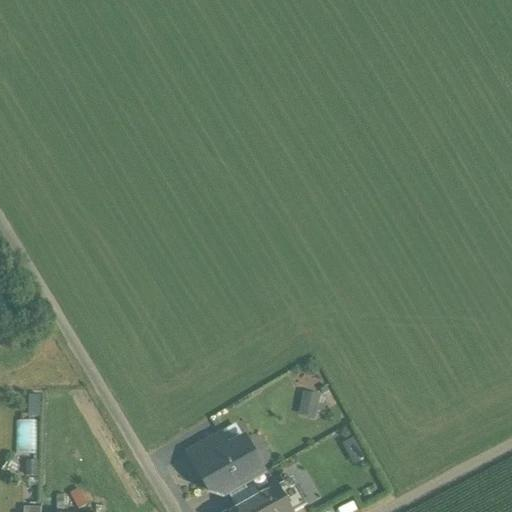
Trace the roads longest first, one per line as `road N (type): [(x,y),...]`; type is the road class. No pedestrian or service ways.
road 1 (residential): [(178,511),(0,219)]
road 2 (track): [(402,511),(511,456)]
